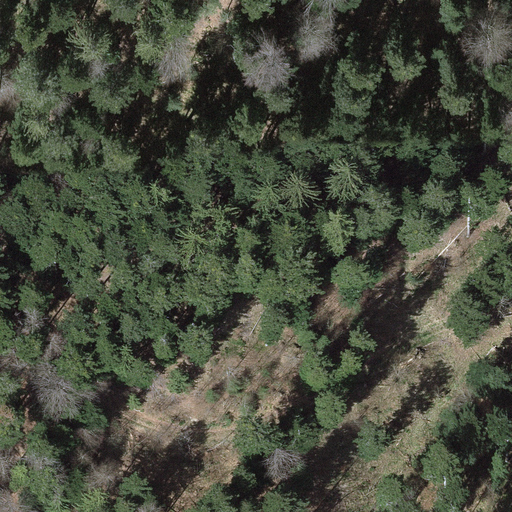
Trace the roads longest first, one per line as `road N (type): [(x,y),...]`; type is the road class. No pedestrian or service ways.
road 1 (track): [(0,266),(83,382),(154,425),(201,435),(265,424),(394,350),(511,299)]
road 2 (track): [(506,0),(388,43),(282,59),(233,59),(99,0)]
